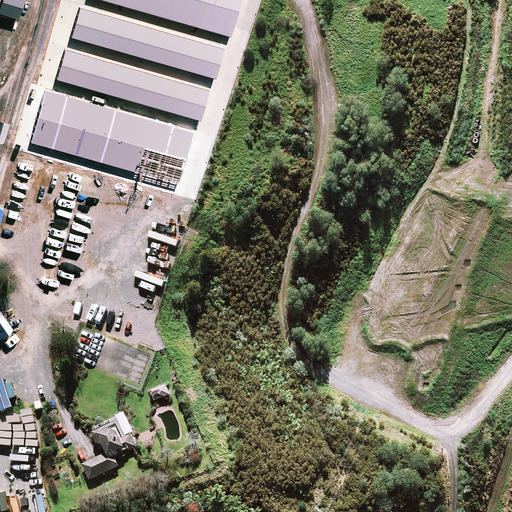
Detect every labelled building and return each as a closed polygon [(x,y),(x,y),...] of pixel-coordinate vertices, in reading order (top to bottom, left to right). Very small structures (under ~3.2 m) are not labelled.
[(236,0),(112,0),(227,32),(236,0)] [(221,43),(79,6),(70,37),(212,74),(221,43)] [(56,76),(198,118),(207,88),(65,46),(56,76)] [(46,86),(30,140),(175,184),(192,130),(46,86)] [(0,333),(10,327),(0,311),(0,333)] [(170,393),(167,384),(151,390),(155,399),(170,393)] [(129,448),(129,449),(138,445),(131,432),(133,431),(125,415),(93,431),(99,443),(104,441),(106,445),(101,448),(104,454),(84,464),(91,479),(118,466),(113,455),(120,451),(119,449),(123,447),(125,450),(129,448)]
